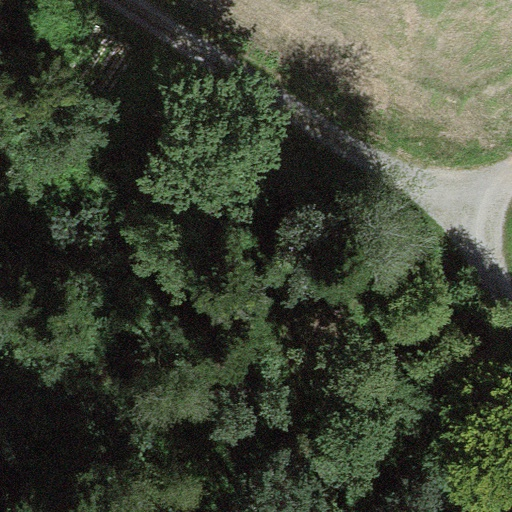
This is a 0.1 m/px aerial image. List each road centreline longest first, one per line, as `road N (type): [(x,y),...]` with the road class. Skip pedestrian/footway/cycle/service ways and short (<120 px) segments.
road 1 (track): [(99,0),(389,174),(460,194)]
road 2 (track): [(511,168),(460,194),(511,282)]
